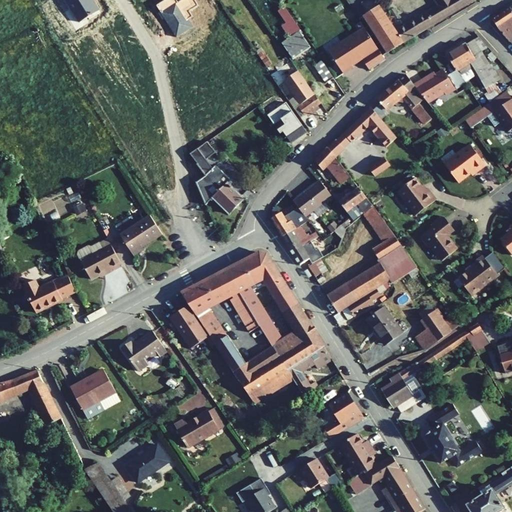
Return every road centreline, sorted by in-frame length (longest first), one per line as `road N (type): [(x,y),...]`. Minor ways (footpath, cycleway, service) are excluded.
road 1 (tertiary): [(266,232),(440,511)]
road 2 (residential): [(472,15),(386,72),(277,184),(259,211),(266,232)]
road 3 (residential): [(202,267),(185,225),(178,142),(156,56),(121,0)]
road 4 (tertiary): [(0,369),(202,267)]
